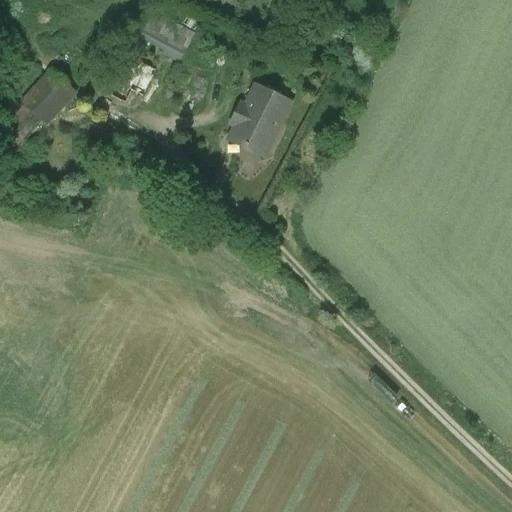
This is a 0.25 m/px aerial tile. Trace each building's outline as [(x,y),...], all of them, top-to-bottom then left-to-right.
[(187,38),(147,17),(134,40),(159,53),(157,57),(173,65),(187,38)] [(130,73),(120,68),(106,99),(120,106),(127,93),(139,98),(151,73),(133,65),(130,73)] [(50,71),(22,102),(25,105),(17,115),(12,110),(0,122),(0,135),(15,150),(41,120),(47,125),(76,94),(50,71)] [(255,88),(245,108),(240,106),(233,120),(238,122),(229,141),(263,157),(289,104),(255,88)] [(66,148),(83,162),(102,141),(85,126),(66,148)]
